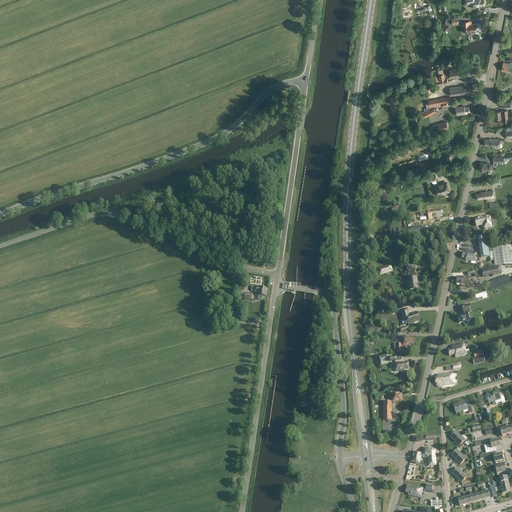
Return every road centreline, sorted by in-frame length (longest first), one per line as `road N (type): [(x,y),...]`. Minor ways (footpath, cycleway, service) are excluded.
road 1 (unclassified): [(406,459),(505,0)]
road 2 (primary): [(355,371),(347,210),(370,0)]
road 3 (unclassified): [(0,214),(211,140),(270,89),(305,82)]
road 4 (unclassified): [(0,246),(110,215),(277,274)]
road 5 (unclassified): [(241,511),(275,285)]
road 6 (unclassified): [(339,458),(343,404),(331,302),(319,291),(275,285)]
road 7 (unclassified): [(277,274),(305,82)]
road 8 (residential): [(448,511),(441,405),(511,379)]
